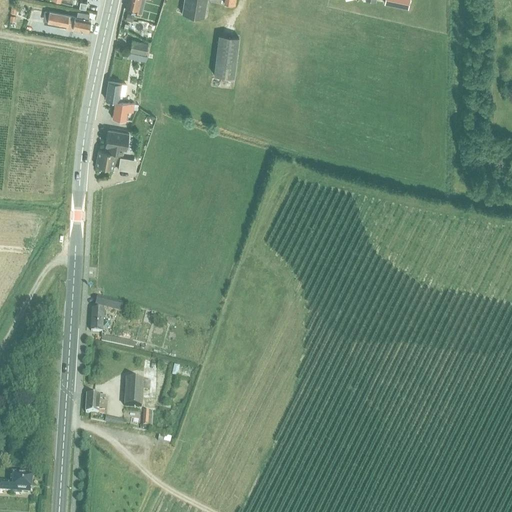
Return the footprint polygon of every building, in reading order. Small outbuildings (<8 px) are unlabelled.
[(138,0),(126,0),(125,8),(136,10),(136,14),(142,15),(143,10),(141,10),(143,1),(138,0)] [(204,17),(206,0),(184,0),(182,14),(204,17)] [(78,10),(77,16),(77,17),(45,10),(43,21),(67,26),(66,29),(73,31),(74,28),(88,31),(90,20),(91,14),(91,13),(92,13),(82,11),(78,10)] [(127,13),(125,20),(132,22),(134,15),(127,13)] [(234,77),(237,37),(218,35),(215,76),(234,77)] [(148,45),(132,42),(130,53),(146,56),(148,45)] [(130,53),(129,58),(145,62),(147,57),(130,53)] [(109,81),(105,101),(115,102),(113,118),(131,122),(134,104),(122,101),(123,96),(124,96),(126,85),(121,84),(121,83),(109,81)] [(105,151),(119,154),(122,154),(123,150),(126,150),(129,134),(108,130),(105,146),(105,151)] [(119,154),(105,151),(98,150),(95,166),(113,169),(113,166),(114,167),(119,154)] [(136,173),(137,161),(120,159),(118,171),(136,173)] [(95,306),(121,312),(123,304),(97,297),(95,306)] [(103,330),(103,309),(93,309),(93,330),(103,330)] [(150,381),(144,381),(126,380),(125,407),(143,407),(143,390),(149,390),(150,381)] [(103,411),(99,411),(100,399),(106,400),(106,397),(87,395),(85,412),(99,414),(103,414),(103,411)] [(31,492),(32,476),(12,475),(12,482),(0,481),(0,491),(21,493),(21,491),(31,492)]
